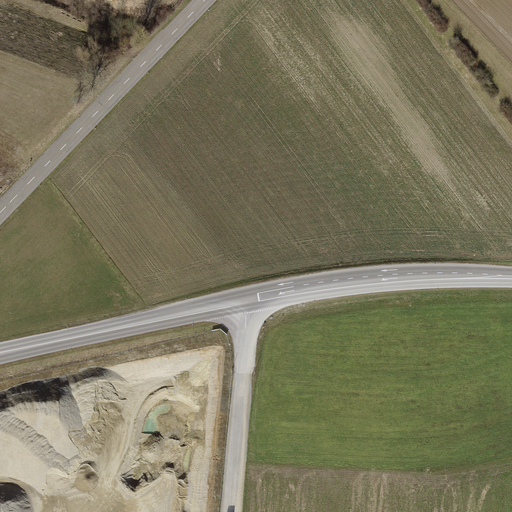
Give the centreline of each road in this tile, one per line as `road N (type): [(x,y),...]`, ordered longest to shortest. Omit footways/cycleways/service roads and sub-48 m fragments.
road 1 (tertiary): [(0,353),(321,290),(511,278)]
road 2 (tertiary): [(205,0),(0,212)]
road 3 (track): [(244,303),(229,511)]
